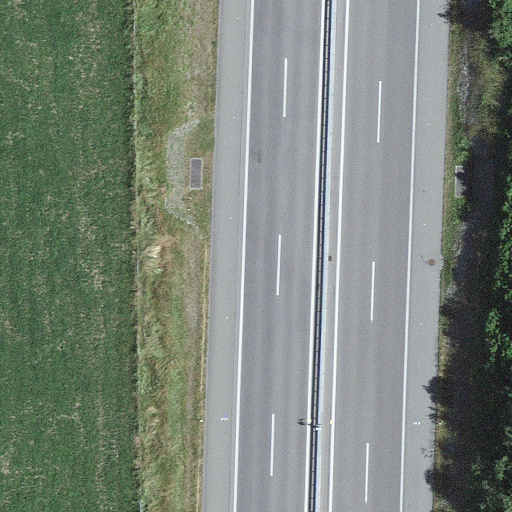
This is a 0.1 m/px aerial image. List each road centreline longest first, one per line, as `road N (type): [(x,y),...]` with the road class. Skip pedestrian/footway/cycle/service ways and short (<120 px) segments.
road 1 (motorway): [(288,0),(270,511)]
road 2 (motorway): [(367,511),(385,0)]
